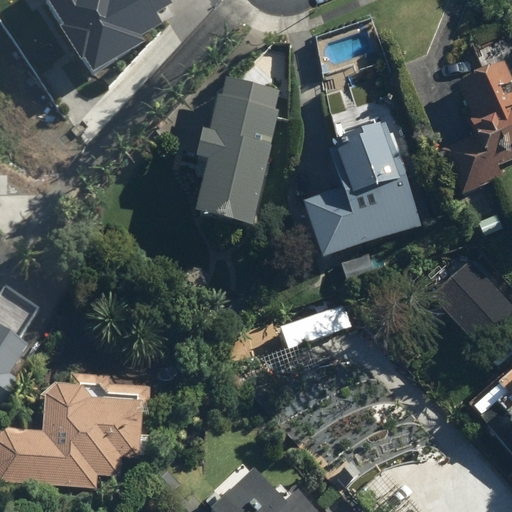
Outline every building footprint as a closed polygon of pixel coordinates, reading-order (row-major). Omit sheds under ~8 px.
[(76,72),(85,86),(141,52),(138,46),(159,33),(153,23),(169,13),(160,0),(45,0),(33,7),(54,41),(52,42),(72,75),(76,72)] [(501,181),(496,170),(511,162),(511,84),(503,66),(454,89),(470,125),(466,127),(472,140),(438,156),(459,201),(501,181)] [(188,225),(247,239),(276,118),(272,117),(277,97),(222,84),(217,104),(214,104),(204,142),(196,140),(189,168),(201,171),(188,225)] [(335,199),(297,212),(315,267),(419,233),(398,180),(403,178),(389,136),(385,137),(382,130),(325,149),(327,157),(321,159),(335,199)] [(511,317),(511,312),(466,266),(426,304),(474,354),(511,317)] [(38,313),(3,292),(0,297),(0,405),(14,383),(4,378),(22,348),(18,345),(38,313)] [(511,377),(467,419),(511,466),(511,377)] [(119,483),(119,463),(136,464),(138,439),(146,439),(148,393),(107,390),(107,382),(67,380),(67,389),(51,389),(37,401),(35,416),(38,416),(37,439),(1,436),(0,436),(0,486),(95,494),(95,481),(119,483)] [(304,511),(292,498),(276,511),(274,511),(248,482),(213,511),(304,511)]
